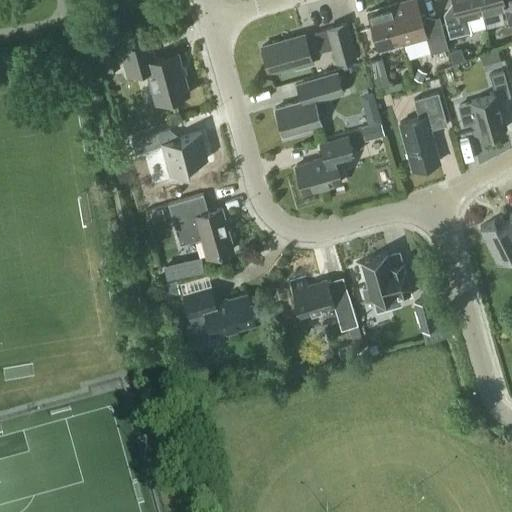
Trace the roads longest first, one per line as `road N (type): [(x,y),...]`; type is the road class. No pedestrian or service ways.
road 1 (residential): [(210,20),(268,211),(301,229),(321,229),(432,199)]
road 2 (residential): [(432,199),(489,391),(511,417)]
